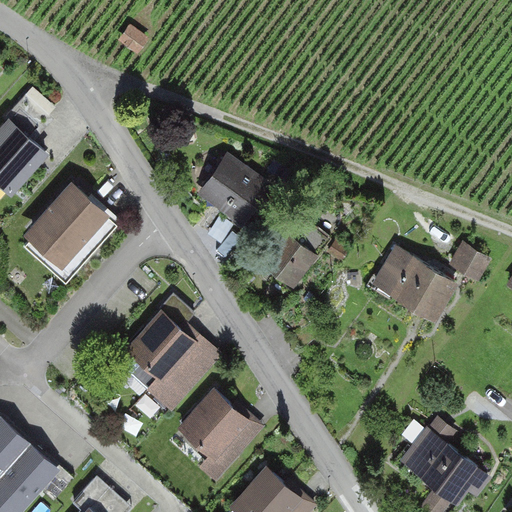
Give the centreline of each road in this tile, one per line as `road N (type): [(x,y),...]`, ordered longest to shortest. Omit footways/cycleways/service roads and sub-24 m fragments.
road 1 (residential): [(0,16),(59,55),(362,511)]
road 2 (track): [(511,228),(59,55)]
